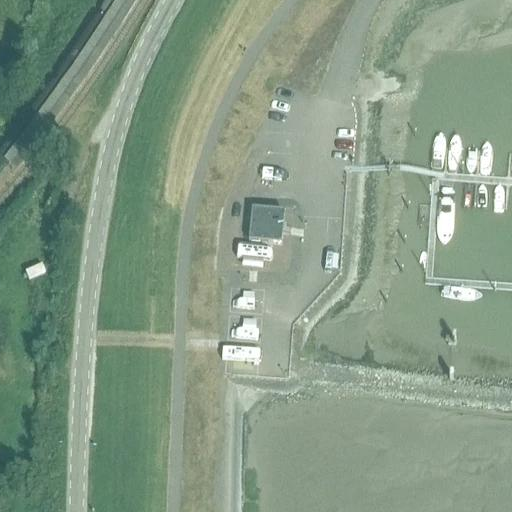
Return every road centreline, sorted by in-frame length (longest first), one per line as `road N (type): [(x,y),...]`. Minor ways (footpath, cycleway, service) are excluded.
road 1 (tertiary): [(70,511),(101,197),(118,117),(173,0)]
road 2 (unclassified): [(369,0),(319,130),(300,265),(271,292),(254,342)]
road 3 (track): [(231,0),(205,42),(160,163),(150,341)]
